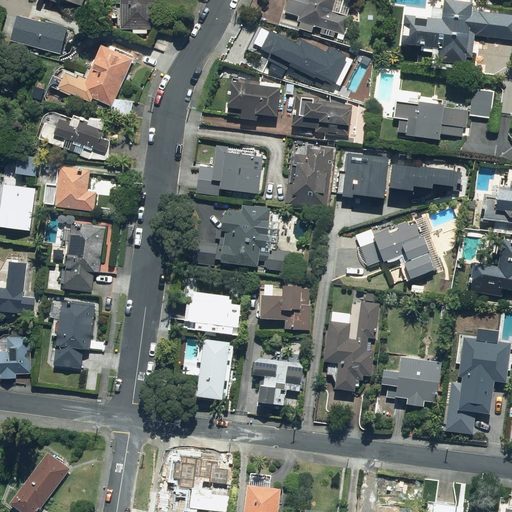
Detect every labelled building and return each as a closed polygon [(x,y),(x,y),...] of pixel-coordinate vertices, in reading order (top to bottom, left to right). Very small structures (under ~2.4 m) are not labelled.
[(126,0),(125,27),(158,28),(158,0),(126,0)] [(322,32),(337,36),(339,32),(349,35),(354,17),(349,15),(354,0),(289,0),(285,13),(304,18),(301,25),(316,30),(317,26),(323,27),(322,32)] [(402,4),(400,43),(424,45),(424,50),(441,51),(441,57),(475,58),(476,35),(511,36),(511,11),(475,10),(475,1),(462,0),(446,0),(446,16),(425,15),(426,6),(402,4)] [(22,12),(14,40),(62,54),(70,26),(22,12)] [(299,42),(262,23),(252,41),(276,53),(272,60),(334,93),(355,53),(340,44),(329,49),(303,37),(299,42)] [(88,75),(73,69),(65,86),(112,106),(133,57),(101,44),(88,75)] [(482,50),(481,76),(511,77),(511,51),(482,50)] [(245,117),(257,118),(258,113),(282,115),(285,83),(235,79),(233,108),(246,109),(245,117)] [(477,87),(473,114),(494,117),(497,90),(477,87)] [(423,95),(423,91),(395,90),(394,120),(402,120),(401,132),(409,132),(409,137),(445,138),(445,134),(464,134),(465,129),(471,129),(472,107),(448,106),(448,101),(437,101),(437,96),(423,95)] [(295,125),(322,128),(322,120),(354,123),(356,104),(323,101),(323,95),(298,92),(295,125)] [(64,116),(58,133),(107,150),(113,133),(64,116)] [(198,191),(223,194),(224,188),(263,193),(267,155),(233,152),(234,145),(218,143),(215,165),(201,163),(198,191)] [(297,185),(290,184),(288,201),(329,205),(335,147),(312,144),(311,154),(296,153),(295,165),(299,165),(297,185)] [(349,151),(345,196),(390,199),(394,155),(349,151)] [(21,154),(20,174),(39,176),(40,155),(21,154)] [(396,186),(420,189),(421,185),(438,187),(438,183),(459,185),(460,178),(465,179),(466,169),(398,163),(396,186)] [(92,190),(94,168),(64,166),(61,206),(97,209),(99,190),(92,190)] [(6,183),(2,226),(35,229),(39,186),(6,183)] [(511,211),(511,188),(502,188),(501,195),(490,194),(488,219),(497,220),(498,209),(511,210),(511,211)] [(269,255),(271,233),(277,233),(278,220),(272,220),(272,206),(246,204),(245,209),(234,208),(234,214),(228,213),(225,262),(262,265),(262,255),(269,255)] [(371,265),(383,260),(394,287),(442,268),(422,217),(369,237),(362,240),(371,265)] [(67,286),(95,289),(97,271),(104,272),(109,225),(74,221),(67,286)] [(511,238),(504,238),(501,265),(481,263),(479,293),(511,295),(511,238)] [(198,242),(196,262),(217,264),(219,244),(198,242)] [(308,251),(272,250),(271,268),(307,269),(308,251)] [(9,286),(0,285),(0,305),(3,305),(3,311),(23,311),(23,305),(37,306),(38,289),(28,288),(29,270),(21,259),(10,269),(9,286)] [(265,293),(264,318),(288,318),(288,328),(314,329),(315,283),(287,282),(287,294),(276,294),(277,282),(269,282),(269,293),(265,293)] [(353,321),(331,318),(326,359),(343,362),(340,390),(358,392),(359,380),(376,372),(385,300),(364,297),(359,336),(352,335),(353,321)] [(196,298),(193,325),(240,331),(243,303),(196,298)] [(56,364),(84,368),(86,349),(96,350),(101,304),(63,300),(56,364)] [(207,337),(201,394),(229,397),(235,340),(207,337)] [(451,406),(494,411),(498,379),(511,380),(511,342),(466,337),(462,375),(465,375),(464,383),(454,382),(451,406)] [(0,373),(5,374),(5,378),(20,378),(20,374),(33,374),(33,342),(13,342),(13,345),(0,344),(0,373)] [(398,396),(411,397),(410,404),(428,406),(428,400),(439,401),(444,361),(404,356),(402,369),(387,367),(385,383),(400,385),(398,396)] [(282,362),(259,360),(258,373),(268,374),(268,383),(263,383),(261,405),(291,407),(292,391),(304,392),(306,365),(290,363),(288,381),(281,381),(282,362)] [(53,449),(12,500),(26,511),(35,511),(73,466),(53,449)] [(246,511),(285,511),(287,485),(248,482),(246,511)] [(465,511),(467,501),(435,498),(434,511),(465,511)]
